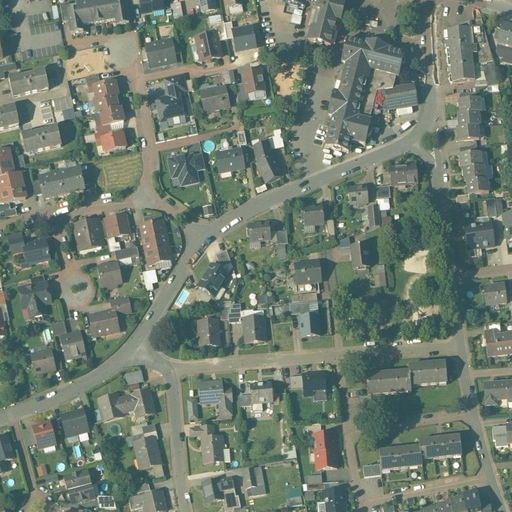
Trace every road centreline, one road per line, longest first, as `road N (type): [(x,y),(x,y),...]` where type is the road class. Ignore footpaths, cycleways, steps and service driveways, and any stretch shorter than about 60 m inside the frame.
road 1 (residential): [(420,132),(239,214),(201,241)]
road 2 (residential): [(168,370),(340,356)]
road 3 (residential): [(460,346),(503,511)]
road 4 (residential): [(363,511),(340,356)]
road 5 (residential): [(420,132),(434,156),(450,276)]
road 6 (residential): [(168,370),(186,511)]
road 7 (residential): [(135,346),(98,375),(12,413)]
road 8 (residential): [(427,0),(430,101),(420,132)]
road 9 (residential): [(201,241),(135,346)]
road 10 (residential): [(340,356),(460,346)]
